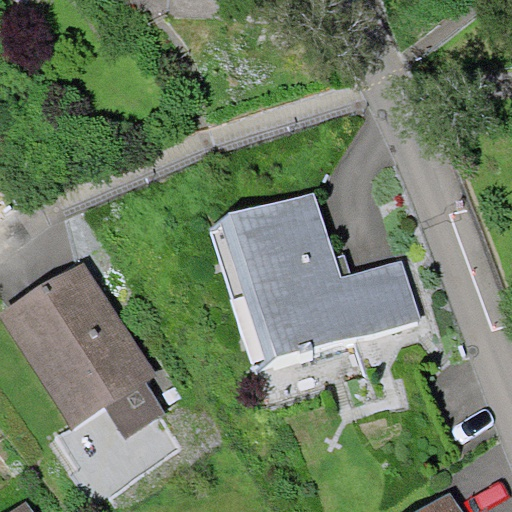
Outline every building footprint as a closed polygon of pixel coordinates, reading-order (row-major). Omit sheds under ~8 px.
[(315,194),(209,227),(253,369),(420,318),(402,260),(341,278),(338,267),(315,194)] [(155,375),(83,262),(38,291),(0,314),(0,317),(71,429),(107,406),(146,381),(155,375)] [(165,410),(146,381),(107,406),(126,435),(165,410)] [(464,511),(450,492),(421,511),(464,511)] [(33,511),(25,502),(11,511),(33,511)]
